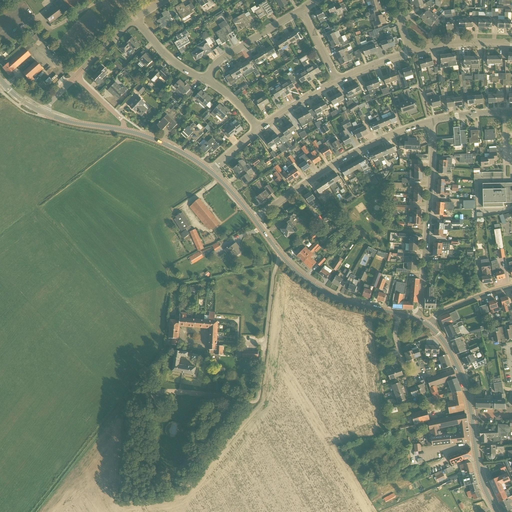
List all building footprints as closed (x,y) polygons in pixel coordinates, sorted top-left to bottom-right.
[(273,13),(266,1),(259,6),(257,8),(255,6),(251,9),(254,13),(255,12),(258,16),(260,19),(267,14),(268,16),(271,14),(270,13),(272,12),(273,13)] [(382,9),(380,3),(380,2),(372,5),(373,8),(369,9),(371,15),(377,13),(376,11),(382,9)] [(185,7),(183,3),(175,7),(182,19),(193,13),(190,6),(187,8),(186,7),(185,7)] [(335,9),(333,4),(327,7),(330,14),(332,17),(337,15),(338,16),(344,13),(341,6),(335,9)] [(50,23),(62,14),(56,7),(44,16),(50,23)] [(492,18),(495,19),(495,12),(495,9),(492,9),(491,12),(492,13),(492,16),(486,16),(485,28),(492,28),(492,18)] [(324,14),(322,10),(316,13),(321,23),(329,19),(326,13),(324,14)] [(167,12),(166,11),(162,14),(165,18),(163,19),(163,18),(157,21),(160,25),(159,25),(160,26),(161,25),(163,29),(167,26),(168,29),(171,27),(169,22),(172,20),(171,18),(167,12)] [(433,14),(429,11),(426,12),(421,18),(426,22),(431,16),(434,13),(433,14)] [(479,18),(479,28),(485,28),(486,16),(479,16),(479,12),(476,12),(475,18),(479,18)] [(247,17),(244,13),(232,21),(239,31),(241,29),(241,30),(242,29),(247,26),(249,28),(252,26),(252,25),(256,23),(251,15),(247,17)] [(380,16),(379,13),(377,13),(371,15),(372,20),(375,19),(376,21),(377,26),(378,26),(382,25),(386,23),(384,15),(380,16)] [(439,17),(434,13),(431,16),(426,22),(431,26),(431,27),(438,19),(440,21),(444,16),(442,14),(439,17)] [(229,34),(232,32),(228,25),(225,20),(218,24),(221,29),(215,32),(219,39),(216,41),(219,46),(229,40),(226,35),(228,33),(229,34)] [(453,29),(452,21),(446,22),(446,23),(443,23),(444,27),(446,27),(447,30),(453,29)] [(327,36),(330,42),(341,37),(338,31),(342,29),(340,27),(335,29),(336,32),(327,36)] [(188,33),(187,30),(176,37),(178,36),(180,39),(174,43),(178,50),(179,50),(182,55),(185,52),(184,51),(185,50),(184,48),(184,46),(190,43),(187,37),(189,36),(190,34),(189,33),(188,33)] [(299,38),(295,32),(289,35),(288,33),(284,35),(290,44),(299,38)] [(280,54),(284,52),(282,49),(290,44),(284,35),(281,37),(283,39),(277,43),(278,46),(276,47),(279,52),(280,54)] [(345,35),(341,37),(330,42),(333,48),(342,44),(343,47),(349,44),(348,41),(345,35)] [(396,37),(393,38),(392,35),(386,37),(387,40),(389,48),(395,46),(395,44),(398,43),(396,37)] [(361,46),(358,36),(355,37),(359,48),(362,47),(365,56),(371,54),(369,47),(368,47),(367,44),(361,46)] [(140,45),(133,38),(127,44),(126,43),(120,48),(125,53),(130,47),(134,51),(140,45)] [(387,40),(380,43),(382,46),(383,50),(389,48),(387,40)] [(207,54),(212,52),(208,47),(209,46),(206,41),(198,46),(198,47),(200,50),(193,55),(196,60),(206,53),(207,54)] [(371,54),(377,52),(375,44),(375,45),(374,43),(373,41),(367,43),(367,44),(368,47),(369,47),(371,54)] [(7,64),(27,46),(24,43),(3,61),(7,64)] [(336,54),(339,60),(349,55),(347,51),(348,50),(347,48),(350,46),(349,44),(343,47),(345,49),(336,54)] [(8,75),(30,55),(27,51),(29,49),(27,46),(7,64),(3,68),(8,75)] [(261,49),(266,58),(276,53),(272,46),(266,50),(264,47),(261,49)] [(257,64),(266,58),(261,49),(258,51),(259,54),(253,58),(257,64)] [(359,58),(362,57),(359,50),(354,52),(355,56),(358,55),(359,58)] [(146,53),(143,51),(136,58),(139,60),(139,61),(144,66),(145,65),(147,67),(153,61),(151,59),(152,58),(149,55),(147,53),(146,53)] [(449,67),(456,66),(456,61),(455,53),(447,55),(449,67)] [(309,69),(304,61),(308,59),(304,54),(298,57),(302,63),(304,66),(305,68),(307,71),(312,80),(315,78),(314,75),(320,72),(317,67),(318,67),(317,66),(316,65),(309,69)] [(352,60),(349,54),(349,55),(339,60),(341,65),(349,62),(352,60)] [(441,63),(444,63),(445,68),(449,67),(447,55),(440,56),(441,63)] [(428,67),(434,66),(432,58),(425,60),(428,67)] [(421,69),(427,67),(428,67),(425,60),(419,61),(421,69)] [(41,68),(35,61),(22,73),(28,80),(31,82),(34,80),(32,77),(36,73),(37,74),(43,69),(42,68),(41,68)] [(252,67),(248,61),(242,65),(240,62),(237,64),(243,73),(252,67)] [(232,83),(236,81),(234,79),(243,73),(237,64),(234,66),(236,69),(230,72),(232,76),(229,78),(232,83)] [(98,84),(106,76),(104,74),(107,71),(103,66),(99,70),(100,71),(93,78),(98,84)] [(162,70),(159,68),(149,79),(153,83),(160,76),(166,82),(171,76),(164,69),(162,70)] [(312,80),(307,71),(305,68),(299,72),(301,75),(297,77),(301,83),(307,79),(309,82),(312,80)] [(405,78),(413,75),(410,68),(403,70),(405,78)] [(392,82),(398,80),(395,73),(389,75),(392,82)] [(55,74),(47,83),(49,85),(57,76),(55,74)] [(281,87),(287,96),(290,94),(289,91),(295,87),(293,85),(297,83),(292,75),(288,77),(290,81),(281,87)] [(386,85),(392,82),(389,75),(383,77),(386,85)] [(374,89),(380,87),(378,79),(372,81),(374,89)] [(185,86),(180,81),(174,86),(177,89),(175,91),(182,98),(191,88),(186,84),(185,86)] [(374,89),(372,81),(365,84),(368,91),(369,94),(375,92),(374,89)] [(125,92),(116,83),(108,91),(112,94),(113,93),(119,99),(125,92)] [(287,96),(281,87),(279,83),(274,86),(276,90),(272,92),(276,99),(282,95),(284,98),(287,96)] [(355,94),(361,91),(357,84),(352,87),(355,94)] [(145,89),(141,85),(136,91),(141,94),(145,89)] [(350,97),(355,94),(352,87),(346,90),(348,94),(350,97)] [(412,101),(409,91),(410,91),(409,87),(408,87),(404,89),(403,89),(404,93),(406,92),(409,102),(400,105),(403,113),(411,111),(412,114),(412,112),(416,111),(417,112),(413,100),(412,101)] [(205,96),(201,91),(195,98),(205,107),(212,100),(206,94),(205,96)] [(435,99),(433,92),(427,94),(428,102),(431,101),(433,108),(441,106),(439,98),(435,99)] [(339,103),(345,100),(341,93),(335,96),(339,103)] [(475,104),(483,104),(482,95),(475,96),(475,104)] [(261,111),(265,109),(263,106),(269,103),(265,96),(255,102),(261,111)] [(333,106),(339,103),(335,96),(329,99),(333,106)] [(468,105),(475,104),(475,96),(467,97),(468,105)] [(142,106),(145,103),(138,97),(130,106),(129,105),(128,105),(136,113),(137,111),(142,116),(147,111),(142,106)] [(455,107),(462,106),(461,98),(454,99),(455,107)] [(448,108),(455,107),(454,99),(447,100),(448,108)] [(328,108),(324,101),(319,105),(322,111),(328,108)] [(352,112),(359,107),(357,104),(349,109),(352,112)] [(225,110),(223,108),(220,105),(211,114),(215,118),(216,117),(221,121),(222,120),(230,112),(226,109),(225,110)] [(322,111),(319,105),(313,108),(317,115),(319,113),(321,116),(324,114),(322,111)] [(306,120),(312,117),(308,110),(302,113),(306,120)] [(373,119),(369,120),(371,125),(373,128),(374,131),(380,129),(377,122),(376,118),(374,114),(372,112),(370,113),(373,119)] [(300,123),(306,120),(302,113),(296,116),(300,123)] [(171,131),(177,124),(167,115),(157,125),(162,130),(168,125),(170,127),(168,128),(171,131)] [(395,115),(391,116),(389,117),(391,124),(398,122),(396,118),(395,115)] [(391,124),(389,117),(383,120),(386,126),(391,124)] [(383,120),(380,121),(377,122),(380,129),(386,126),(383,120)] [(197,126),(193,123),(189,128),(188,127),(182,133),(187,138),(193,133),(196,136),(195,137),(198,139),(195,141),(195,142),(204,133),(201,130),(197,126)] [(238,133),(243,129),(237,123),(227,131),(231,137),(237,132),(238,133)] [(291,133),(296,130),(292,123),(287,127),(291,133)] [(365,127),(363,123),(361,124),(362,128),(360,129),(363,136),(369,134),(365,127)] [(359,130),(357,125),(353,127),(354,128),(352,129),(354,132),(357,139),(363,136),(360,129),(359,130)] [(291,133),(287,127),(281,131),(284,135),(282,137),(286,143),(290,148),(292,146),(288,140),(293,136),(291,133)] [(460,131),(460,127),(459,127),(454,128),(454,127),(454,134),(454,139),(450,139),(443,140),(443,139),(443,146),(455,145),(455,147),(461,146),(461,144),(466,144),(465,131),(460,131)] [(495,133),(495,129),(495,130),(485,130),(485,141),(496,140),(495,134),(495,133)] [(348,136),(346,131),(342,133),(344,138),(342,139),(345,145),(352,142),(348,135),(348,136)] [(478,143),(478,135),(479,135),(478,131),(471,131),(471,136),(472,136),(472,138),(469,138),(470,144),(474,143),(478,143)] [(278,147),(279,146),(283,143),(276,134),(271,138),(276,144),(277,146),(278,147)] [(335,136),(335,137),(330,140),(327,142),(331,148),(334,147),(336,151),(342,147),(335,136)] [(220,146),(217,143),(213,138),(207,143),(207,142),(200,148),(205,153),(212,148),(215,151),(212,153),(213,153),(220,146)] [(266,141),(270,148),(276,144),(271,138),(266,141)] [(412,150),(413,139),(408,138),(408,142),(405,142),(399,142),(400,149),(404,148),(404,149),(412,150)] [(320,146),(316,140),(312,143),(317,150),(320,148),(321,151),(325,157),(332,153),(328,147),(325,143),(322,145),(322,144),(320,146)] [(393,148),(391,145),(386,147),(389,154),(390,158),(392,162),(395,161),(393,157),(396,155),(393,148)] [(304,152),(303,153),(305,156),(308,153),(309,153),(305,146),(301,148),(304,152)] [(383,157),(389,154),(386,147),(380,150),(383,157)] [(381,167),(383,166),(380,158),(383,157),(380,150),(374,152),(379,164),(381,167)] [(312,153),(309,155),(311,159),(315,164),(321,160),(317,155),(315,151),(312,153)] [(379,164),(374,152),(368,155),(370,158),(371,162),(374,161),(374,162),(375,162),(376,165),(379,164)] [(303,157),(305,156),(303,153),(298,156),(301,160),(303,163),(300,166),(304,172),(310,167),(303,157)] [(497,160),(497,153),(489,153),(489,156),(487,156),(487,157),(480,158),(481,167),(490,167),(490,165),(494,164),(494,160),(497,160)] [(467,155),(464,155),(460,155),(460,162),(460,163),(471,164),(473,164),(472,154),(467,155)] [(291,155),(291,156),(288,157),(287,158),(291,165),(295,162),(291,155)] [(365,161),(363,158),(358,161),(365,175),(372,171),(370,167),(369,168),(365,161)] [(246,172),(251,169),(248,164),(247,164),(242,160),(239,161),(238,162),(239,164),(236,166),(236,167),(234,169),(237,172),(239,174),(245,170),(246,172)] [(418,165),(418,160),(410,160),(410,167),(415,167),(415,172),(423,172),(423,165),(418,165)] [(365,175),(358,161),(352,164),(356,170),(357,170),(359,173),(361,172),(363,176),(365,175)] [(356,170),(352,164),(347,167),(355,181),(357,179),(353,172),(356,170)] [(296,169),(294,165),(288,169),(291,172),(295,178),(300,174),(296,169)] [(355,181),(347,167),(341,170),(343,173),(345,177),(347,175),(349,179),(350,179),(352,182),(355,181)] [(246,185),(252,180),(250,177),(255,173),(251,169),(246,172),(248,174),(241,178),(246,185)] [(288,169),(285,171),(283,173),(285,177),(289,182),(295,178),(291,172),(288,169)] [(273,175),(276,179),(275,180),(277,184),(283,180),(280,176),(277,172),(273,175)] [(380,182),(385,177),(383,172),(376,175),(380,182)] [(410,172),(410,181),(415,181),(415,180),(423,180),(423,172),(415,172),(410,172)] [(338,176),(336,173),(331,177),(340,190),(342,188),(338,181),(341,179),(338,176)] [(340,190),(331,177),(326,180),(330,186),(332,190),(335,188),(337,192),(339,191),(341,195),(342,194),(340,190)] [(325,190),(330,186),(326,180),(321,184),(325,190)] [(511,183),(483,184),(483,207),(503,207),(503,203),(511,202),(511,183)] [(321,196),(324,194),(322,192),(325,190),(321,184),(315,187),(317,190),(314,192),(318,198),(321,196)] [(261,203),(274,192),(268,185),(264,188),(266,190),(257,197),(261,203)] [(415,187),(415,186),(410,186),(410,189),(415,189),(414,195),(422,195),(423,188),(415,187)] [(449,195),(450,192),(444,191),(444,187),(438,187),(438,194),(449,195)] [(318,202),(315,198),(311,192),(304,197),(309,203),(312,201),(315,204),(318,202)] [(414,202),(422,203),(422,195),(414,195),(414,200),(410,200),(409,203),(414,203),(414,202)] [(213,229),(220,224),(200,199),(191,206),(206,226),(209,224),(213,229)] [(464,200),(463,209),(475,209),(475,201),(464,200)] [(304,204),(294,212),(296,215),(302,210),(307,216),(311,213),(304,204)] [(409,212),(413,212),(413,217),(421,218),(421,210),(413,210),(413,208),(409,208),(409,212)] [(447,217),(447,214),(443,214),(444,209),(436,209),(436,215),(443,216),(443,217),(447,217)] [(287,216),(290,220),(296,215),(294,212),(287,216)] [(187,231),(191,228),(190,226),(191,226),(183,213),(175,217),(176,218),(179,223),(177,224),(181,232),(186,229),(186,230),(180,234),(184,239),(190,234),(187,231)] [(322,226),(330,220),(327,215),(318,221),(322,226)] [(408,222),(408,225),(412,226),(412,225),(420,225),(421,218),(413,217),(412,222),(409,222),(408,222)] [(444,220),(444,223),(444,224),(435,223),(435,229),(443,230),(450,231),(451,227),(452,227),(452,225),(452,220),(444,220)] [(287,238),(294,233),(292,229),(294,227),(289,221),(287,222),(288,224),(281,229),(287,238)] [(196,229),(190,232),(198,251),(204,248),(202,243),(197,233),(196,229)] [(500,229),(494,230),(497,249),(498,249),(499,250),(503,249),(503,248),(500,229)] [(419,245),(419,241),(418,241),(418,238),(411,237),(411,235),(405,234),(399,234),(399,237),(406,237),(406,244),(409,244),(419,245)] [(216,242),(211,247),(215,251),(220,247),(216,242)] [(242,253),(237,247),(239,246),(236,243),(229,248),(228,247),(225,250),(226,251),(228,250),(235,258),(242,253)] [(315,251),(319,246),(316,243),(309,250),(306,247),(297,256),(304,262),(310,256),(308,255),(313,249),(315,251)] [(312,253),(315,251),(313,249),(308,255),(310,256),(304,262),(310,269),(317,263),(311,257),(314,255),(312,253)] [(449,251),(433,249),(433,256),(441,256),(441,258),(447,259),(447,251),(449,251)] [(193,264),(203,257),(200,251),(189,258),(193,264)] [(323,257),(317,263),(320,266),(326,260),(323,257)] [(483,284),(492,282),(490,271),(491,271),(489,263),(489,259),(481,260),(482,264),(483,277),(482,277),(483,284)] [(336,271),(341,262),(338,260),(337,260),(332,268),(336,271)] [(499,264),(498,264),(492,265),(492,266),(493,278),(494,278),(494,277),(497,277),(498,280),(505,278),(503,271),(501,272),(499,264)] [(330,274),(332,271),(325,266),(323,269),(319,274),(327,279),(330,274)] [(363,281),(367,273),(362,271),(358,279),(363,281)] [(339,278),(341,274),(339,272),(336,276),(332,283),(339,287),(343,280),(339,278)] [(376,288),(380,278),(382,274),(376,272),(371,287),(369,286),(368,290),(365,289),(363,296),(370,298),(373,287),(376,288)] [(351,275),(343,287),(348,289),(347,291),(349,291),(349,292),(351,292),(355,294),(357,287),(352,285),(355,276),(351,275)] [(384,302),(387,290),(383,289),(386,280),(380,278),(376,288),(380,290),(379,293),(377,300),(384,302)] [(418,303),(420,280),(412,279),(410,298),(406,297),(406,302),(404,302),(403,309),(413,309),(413,302),(418,303)] [(403,309),(404,302),(403,301),(405,288),(396,287),(394,301),(393,308),(403,309)] [(436,309),(436,304),(436,300),(434,299),(434,288),(425,288),(425,309),(436,309)] [(504,313),(508,311),(507,309),(506,305),(510,304),(507,297),(501,299),(503,306),(502,306),(504,313)] [(495,312),(494,309),(498,307),(496,300),(489,302),(491,309),(492,313),(495,312)] [(487,305),(479,307),(481,314),(489,312),(487,305)] [(217,331),(218,321),(215,321),(215,312),(211,312),(210,329),(210,331),(217,331)] [(188,327),(189,319),(187,319),(187,313),(180,313),(180,319),(180,321),(179,326),(180,326),(188,327)] [(446,325),(456,321),(452,313),(440,318),(443,324),(445,323),(446,325)] [(197,328),(198,320),(189,319),(188,327),(197,328)] [(179,333),(180,326),(179,326),(180,321),(170,320),(169,332),(179,333)] [(458,328),(464,325),(462,321),(457,323),(457,324),(453,326),(453,324),(445,328),(449,337),(457,334),(460,332),(458,328)] [(501,342),(500,338),(505,337),(503,327),(498,328),(498,332),(494,333),(495,337),(492,338),(492,342),(496,341),(496,343),(501,342)] [(216,345),(216,344),(217,344),(217,342),(217,331),(210,331),(209,341),(209,344),(210,344),(210,345),(216,345)] [(178,339),(179,333),(169,332),(169,338),(172,339),(171,345),(177,346),(178,339)] [(461,342),(460,338),(450,341),(454,350),(456,355),(467,351),(463,341),(461,342)] [(216,345),(210,345),(210,344),(209,344),(209,350),(210,350),(210,353),(216,354),(216,355),(223,355),(223,346),(217,346),(217,344),(216,344),(216,345)] [(187,357),(188,353),(175,351),(172,371),(178,373),(182,373),(193,375),(193,377),(196,377),(196,375),(194,375),(196,368),(179,364),(181,356),(187,357)] [(467,366),(471,364),(476,361),(473,354),(463,359),(467,366)] [(441,363),(449,361),(446,355),(439,357),(441,363)] [(482,361),(477,363),(479,367),(487,363),(485,359),(482,361)] [(443,369),(451,367),(449,361),(441,363),(443,369)] [(397,377),(403,375),(401,368),(394,370),(397,377)] [(390,380),(397,377),(394,370),(387,373),(390,380)] [(442,399),(441,397),(442,397),(442,395),(448,394),(449,396),(462,395),(461,391),(454,370),(427,379),(430,388),(434,400),(435,399),(435,400),(442,399)] [(502,382),(500,383),(494,384),(495,392),(500,391),(500,394),(504,394),(502,382)] [(394,391),(402,389),(399,383),(392,385),(394,391)] [(396,397),(404,394),(402,389),(394,391),(396,397)] [(398,403),(406,400),(404,394),(396,397),(398,403)] [(505,400),(504,394),(500,394),(500,400),(494,400),(494,409),(495,409),(505,409),(505,400)] [(465,411),(462,395),(449,396),(449,397),(452,397),(453,401),(447,402),(450,414),(464,411),(465,411)] [(486,408),(486,399),(477,399),(476,399),(476,408),(477,408),(486,408)] [(494,409),(494,400),(493,400),(486,399),(486,408),(489,408),(489,409),(490,409),(490,408),(494,409)] [(415,426),(430,421),(427,410),(411,414),(415,426)] [(428,446),(432,445),(433,446),(470,441),(466,414),(465,415),(465,414),(428,422),(430,432),(426,433),(428,446)] [(510,437),(510,431),(510,425),(498,424),(498,430),(498,436),(500,436),(500,440),(504,440),(504,437),(510,437)] [(500,436),(498,436),(498,430),(491,430),(489,430),(489,431),(489,440),(491,439),(493,439),(493,442),(500,442),(500,440),(500,436)] [(489,440),(489,431),(480,431),(480,437),(481,437),(481,443),(488,443),(487,440),(489,440)] [(503,449),(503,445),(487,446),(487,456),(488,456),(488,457),(489,459),(490,459),(492,459),(493,458),(494,457),(494,455),(495,455),(495,448),(497,448),(497,449),(503,449)] [(462,461),(470,458),(471,458),(470,447),(463,450),(463,451),(459,452),(462,461)] [(453,466),(453,465),(462,461),(459,452),(448,456),(450,463),(446,465),(447,469),(452,466),(453,466)] [(392,469),(403,466),(401,460),(390,463),(391,467),(392,469)] [(459,465),(461,471),(464,471),(465,475),(474,474),(474,473),(471,462),(459,465)] [(443,473),(435,477),(438,483),(446,479),(443,473)] [(495,495),(504,491),(504,490),(501,485),(510,481),(507,473),(489,481),(495,495)] [(477,483),(474,474),(465,475),(462,476),(464,486),(468,485),(477,483)] [(472,497),(474,500),(481,498),(482,497),(481,497),(479,491),(477,483),(468,485),(470,491),(466,492),(468,498),(472,497)] [(507,499),(507,498),(506,497),(504,491),(495,495),(499,502),(507,499)] [(384,499),(386,503),(396,497),(393,493),(384,499)] [(511,495),(507,498),(507,499),(499,502),(502,511),(505,511),(511,509),(511,508),(510,504),(511,502),(511,500),(511,495)]
